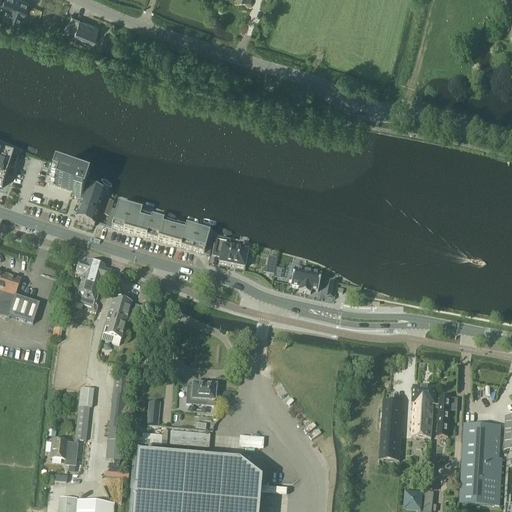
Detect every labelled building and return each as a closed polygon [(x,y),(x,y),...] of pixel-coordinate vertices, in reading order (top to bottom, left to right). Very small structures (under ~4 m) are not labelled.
[(22,0),(3,0),(1,6),(10,10),(6,19),(17,24),(21,15),(23,15),(29,2),(22,0)] [(66,30),(74,33),(71,39),(83,43),(83,42),(91,45),(97,28),(83,22),(71,17),(68,24),(66,30)] [(0,188),(1,189),(8,170),(13,172),(17,159),(0,153),(0,188)] [(48,185),(54,187),(54,188),(54,187),(59,189),(60,190),(60,189),(65,191),(66,192),(66,191),(71,193),(71,194),(71,193),(72,194),(71,198),(80,201),(81,197),(82,197),(83,197),(85,189),(85,188),(85,187),(86,186),(87,182),(87,181),(82,179),(77,178),(77,177),(76,177),(71,176),(71,175),(65,174),(65,173),(60,172),(59,171),(54,170),(54,169),(53,169),(53,170),(51,174),(51,175),(50,180),(49,180),(48,185),(48,186),(48,185)] [(74,222),(93,228),(94,227),(104,195),(105,195),(86,188),(85,189),(83,197),(78,209),(81,210),(79,216),(76,215),(74,221),(74,222)] [(105,227),(105,228),(110,229),(122,232),(129,210),(129,209),(117,206),(117,207),(115,211),(111,210),(105,227)] [(129,210),(122,232),(134,236),(140,212),(129,209),(129,210)] [(140,212),(134,236),(145,239),(151,220),(140,216),(141,213),(140,212)] [(151,220),(145,239),(157,242),(162,223),(151,220)] [(162,223),(157,242),(168,245),(173,226),(162,223)] [(173,226),(168,245),(179,249),(185,228),(184,229),(173,226)] [(185,228),(179,249),(191,252),(197,232),(185,228)] [(197,232),(191,252),(203,255),(209,235),(197,232)] [(215,240),(212,257),(219,259),(218,265),(227,266),(227,267),(235,268),(243,270),(247,253),(246,253),(247,246),(238,245),(237,251),(231,250),(227,249),(228,242),(215,240)] [(78,265),(76,274),(83,276),(80,284),(89,286),(95,265),(87,263),(86,266),(78,264),(78,265)] [(89,286),(88,293),(96,295),(100,281),(108,283),(110,273),(103,271),(104,268),(95,265),(89,286)] [(265,270),(264,275),(273,276),(274,270),(268,268),(265,270)] [(320,276),(293,270),(289,287),(298,289),(297,293),(309,295),(310,292),(317,293),(320,276)] [(0,275),(0,317),(7,319),(32,326),(39,306),(14,297),(19,282),(0,275)] [(329,282),(325,299),(334,301),(337,284),(329,282)] [(68,297),(65,307),(74,310),(75,305),(91,309),(89,314),(95,316),(97,309),(95,305),(93,305),(94,303),(96,301),(97,297),(96,295),(88,293),(89,286),(80,284),(79,290),(76,291),(75,296),(76,298),(76,299),(68,297)] [(100,341),(111,344),(118,347),(120,340),(120,341),(131,304),(113,299),(102,335),(100,341)] [(51,339),(54,339),(60,340),(62,327),(53,326),(51,339)] [(127,397),(129,379),(114,377),(107,441),(121,443),(127,397)] [(191,393),(186,393),(185,406),(191,406),(191,401),(205,403),(205,408),(213,408),(214,403),(216,387),(207,387),(207,386),(200,386),(192,385),(191,393)] [(434,406),(435,401),(435,390),(412,388),(411,405),(413,405),(411,439),(430,440),(432,411),(433,406),(434,406)] [(74,441),(81,442),(84,409),(90,410),(92,392),(80,390),(74,441)] [(57,392),(55,417),(71,419),(73,394),(57,392)] [(438,401),(435,401),(434,406),(433,406),(432,411),(434,411),(434,409),(438,410),(436,438),(447,438),(449,412),(456,413),(457,400),(450,399),(449,399),(439,398),(438,401)] [(382,403),(378,461),(398,462),(402,405),(382,403)] [(159,414),(147,413),(146,426),(157,427),(159,414)] [(503,452),(511,452),(511,418),(505,418),(503,452)] [(463,505),(466,505),(498,507),(501,460),(492,460),(494,427),(470,426),(464,425),(460,501),(463,505)] [(170,433),(168,447),(208,450),(209,437),(170,433)] [(65,462),(64,467),(74,468),(77,446),(67,445),(67,443),(52,441),(50,460),(65,462)] [(257,511),(260,483),(260,481),(238,464),(136,455),(133,491),(130,511),(257,511)] [(425,493),(423,511),(431,511),(434,494),(425,493)] [(113,511),(114,505),(77,502),(76,509),(68,509),(69,501),(61,500),(59,511),(113,511)]
